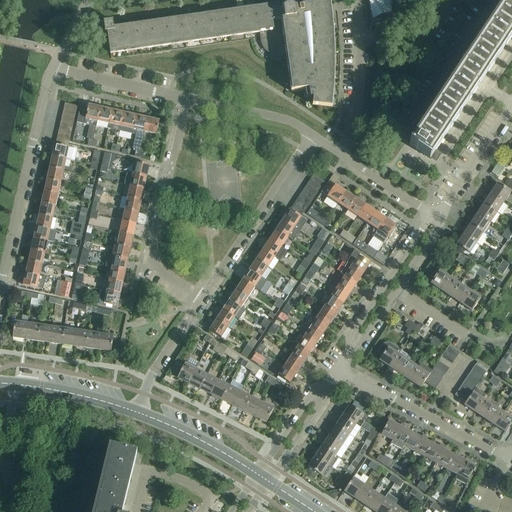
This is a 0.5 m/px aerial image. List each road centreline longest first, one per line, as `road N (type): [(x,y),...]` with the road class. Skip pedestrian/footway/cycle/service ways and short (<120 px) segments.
road 1 (residential): [(185,98),(52,69),(0,293)]
road 2 (residential): [(201,299),(150,260),(185,98)]
road 3 (residential): [(201,299),(314,137)]
road 4 (residential): [(336,368),(511,455)]
road 5 (residential): [(436,218),(425,222),(354,327),(355,340)]
road 6 (residential): [(355,340),(398,290),(434,235),(436,218)]
road 7 (residential): [(436,218),(314,137)]
road 8 (tertiary): [(135,412),(262,477)]
road 9 (tertiary): [(0,384),(135,412)]
road 10 (residential): [(314,137),(286,119),(185,98)]
road 11 (residential): [(436,218),(511,107)]
road 12 (residential): [(135,412),(201,299)]
